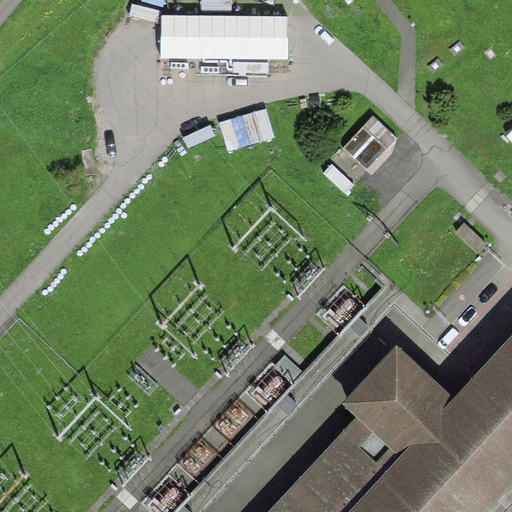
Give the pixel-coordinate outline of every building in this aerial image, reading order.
[(205,2),(206,15),(235,14),(234,1),(205,2)] [(397,132),(370,108),(338,140),(368,169),(391,148),(397,132)] [(227,123),(236,151),(277,138),(269,110),(227,123)] [(486,236),(461,214),(452,225),(476,247),(486,236)] [(471,511),(511,469),(511,332),(451,397),(393,343),(345,394),(362,410),(265,511),(471,511)]
